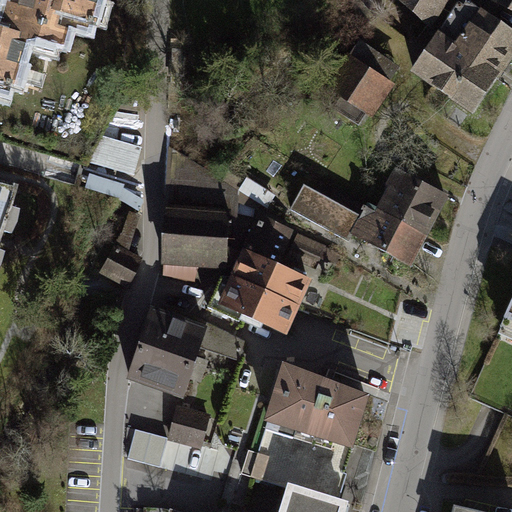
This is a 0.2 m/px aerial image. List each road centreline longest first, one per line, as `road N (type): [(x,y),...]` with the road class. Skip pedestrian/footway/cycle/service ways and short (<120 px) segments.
road 1 (residential): [(161,0),(151,263),(119,354),(109,511)]
road 2 (residential): [(399,511),(488,179)]
